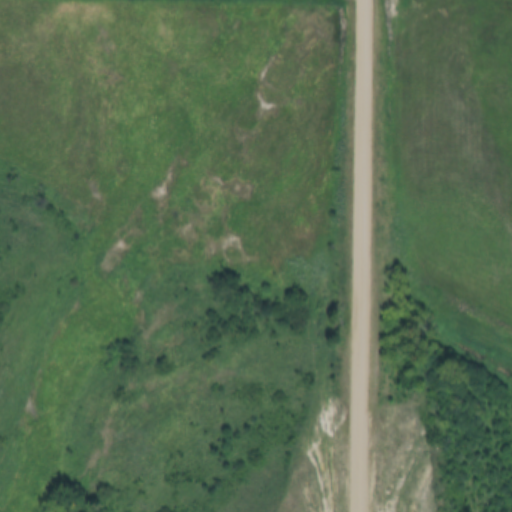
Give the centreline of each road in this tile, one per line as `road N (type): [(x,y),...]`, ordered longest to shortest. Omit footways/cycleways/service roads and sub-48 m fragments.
road 1 (residential): [(360,511),(364,0)]
road 2 (track): [(511,350),(364,272)]
